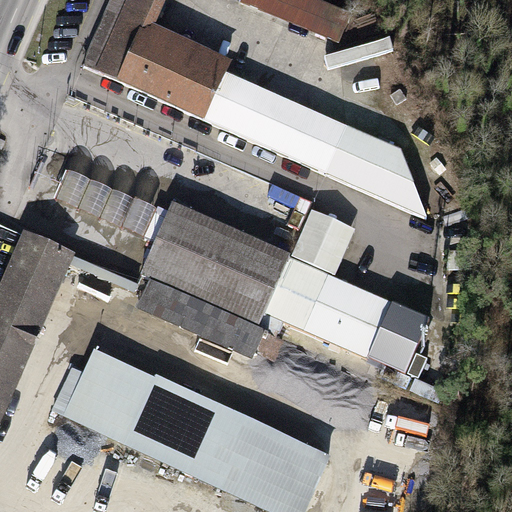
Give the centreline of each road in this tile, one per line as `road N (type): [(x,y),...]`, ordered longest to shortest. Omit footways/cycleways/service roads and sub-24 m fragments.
road 1 (unknown): [(42,85),(385,219),(408,245),(416,297)]
road 2 (unknown): [(361,511),(373,455),(362,422),(325,402),(96,320),(72,324),(57,351)]
road 3 (unknown): [(30,115),(3,196),(44,221),(107,243),(150,170),(84,138)]
road 4 (unknown): [(57,351),(0,502)]
